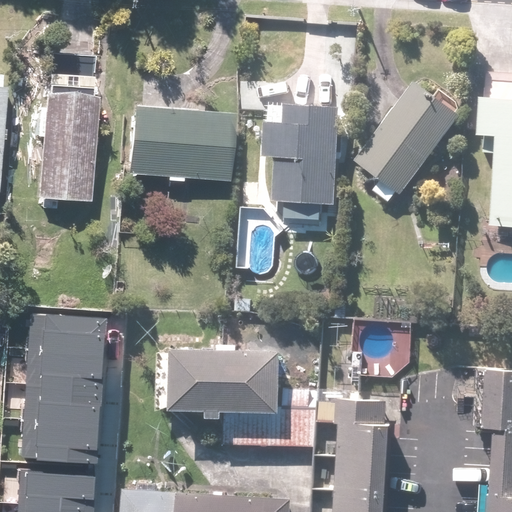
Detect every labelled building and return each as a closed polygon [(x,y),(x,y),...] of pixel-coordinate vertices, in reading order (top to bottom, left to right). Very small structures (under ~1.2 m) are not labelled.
[(483,153),(499,154),(495,225),(511,225),(511,73),(497,73),(496,97),(485,97),(483,153)] [(360,160),(384,178),(376,189),(392,201),(400,190),(405,194),(466,115),(422,81),(360,160)] [(0,192),(3,192),(10,86),(0,85),(0,192)] [(94,201),(101,95),(48,91),(41,197),(94,201)] [(271,156),(282,157),(280,202),(341,204),(345,105),(306,104),(273,103),(271,156)] [(238,113),(137,104),(131,172),(232,181),(238,113)] [(34,315),(23,458),(96,464),(107,320),(34,315)] [(287,349),(179,346),(178,407),(229,408),(286,410),(286,387),(287,349)] [(511,366),(482,365),(478,425),(487,425),(511,427),(511,366)] [(381,511),(391,389),(338,385),(328,511),(381,511)] [(286,410),(229,408),(227,443),(318,446),(320,408),(313,408),(314,388),(286,387),(286,410)] [(511,427),(487,425),(483,481),(492,482),(511,483),(511,427)] [(22,473),(18,511),(94,511),(97,480),(22,473)] [(511,511),(511,483),(492,482),(489,511),(511,511)] [(291,511),(292,497),(124,488),(122,511),(291,511)]
